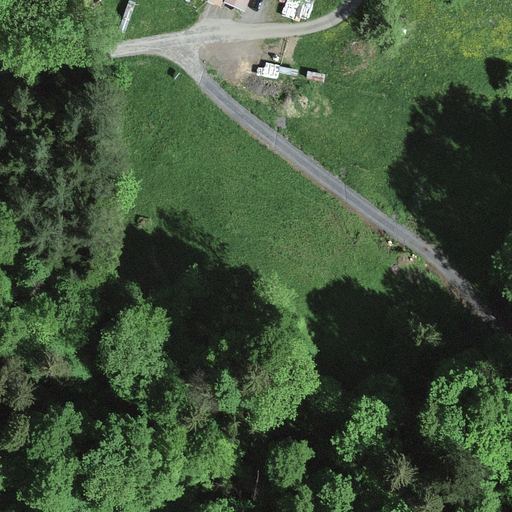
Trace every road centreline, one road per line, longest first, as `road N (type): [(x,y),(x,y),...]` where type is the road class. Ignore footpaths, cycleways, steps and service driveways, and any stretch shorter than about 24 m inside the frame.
road 1 (track): [(176,43),(191,70),(236,111),(511,331)]
road 2 (unclassified): [(0,69),(298,30),(354,0)]
